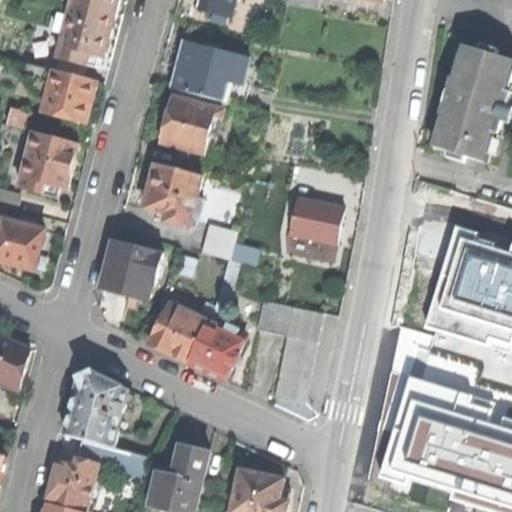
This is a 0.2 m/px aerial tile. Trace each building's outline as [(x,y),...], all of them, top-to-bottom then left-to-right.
[(75,3),(117,14),(120,0),(62,0),(75,3)] [(205,0),(203,10),(232,17),(236,0),(205,0)] [(317,0),(287,0),(287,5),(316,10),(317,0)] [(88,66),(98,69),(101,58),(105,59),(111,36),(117,14),(75,3),(71,18),(66,36),(60,60),(61,60),(88,67),(88,66)] [(58,33),(66,36),(71,18),(62,16),(58,33)] [(231,84),(243,88),(244,85),(250,60),(186,43),(180,65),(174,89),(226,103),(231,84)] [(482,45),(480,51),(498,57),(500,51),(482,45)] [(468,158),(486,163),(495,134),(500,136),(511,97),(511,93),(508,92),(511,78),(511,61),(498,57),(480,51),(464,47),(455,78),(453,77),(447,95),(441,116),(443,117),(434,148),(450,152),(468,158)] [(88,67),(61,60),(58,72),(85,79),(88,67)] [(44,114),(88,125),(93,106),(100,83),(85,79),(58,72),(56,71),(44,114)] [(250,87),(244,85),(243,88),(239,106),(244,108),(250,87)] [(169,120),(163,142),(207,153),(216,117),(222,118),(224,112),(174,99),(169,120)] [(12,110),(8,126),(27,131),(30,119),(31,115),(12,110)] [(30,119),(27,131),(36,133),(51,137),(54,125),(30,119)] [(36,133),(21,189),(45,195),(48,185),(61,188),(69,190),(74,171),(81,145),(51,137),(36,133)] [(466,164),(468,158),(450,152),(448,158),(466,164)] [(151,188),(145,209),(168,215),(166,223),(190,229),(193,216),(198,198),(204,177),(157,165),(151,188)] [(48,185),(45,195),(59,199),(61,188),(48,185)] [(0,190),(0,206),(9,209),(16,211),(19,196),(0,190)] [(205,200),(198,198),(193,216),(200,218),(205,200)] [(342,229),(347,210),(300,200),(292,235),(339,245),(342,229)] [(0,242),(0,261),(36,271),(42,250),(47,232),(5,221),(9,209),(0,206),(0,237),(1,238),(0,242)] [(211,241),(236,247),(237,244),(239,232),(215,226),(211,241)] [(475,233),(456,227),(425,328),(486,346),(489,338),(510,345),(511,338),(511,248),(510,255),(472,243),(475,233)] [(211,241),(208,255),(233,262),(236,249),(236,247),(211,241)] [(116,242),(103,290),(127,297),(152,303),(164,254),(116,242)] [(261,251),(237,244),(236,247),(236,249),(256,254),(252,267),(257,268),(261,251)] [(256,254),(236,249),(233,262),(252,267),(256,254)] [(219,304),(210,322),(223,328),(225,323),(226,324),(229,314),(237,283),(225,280),(219,304)] [(403,286),(401,318),(427,320),(430,288),(403,286)] [(259,331),(289,337),(295,308),(265,302),(259,331)] [(171,305),(152,346),(170,355),(190,364),(210,324),(171,305)] [(277,397),(306,403),(325,314),(295,308),(289,337),(277,397)] [(210,322),(210,324),(190,364),(208,373),(227,382),(235,367),(236,367),(238,367),(242,358),(242,357),(239,355),(247,339),(242,337),(244,332),(226,324),(225,323),(223,328),(210,322)] [(0,337),(0,381),(17,389),(21,391),(31,352),(8,341),(0,337)] [(113,448),(116,449),(131,391),(111,382),(92,373),(80,378),(65,436),(84,441),(113,448)] [(494,402),(409,376),(378,477),(405,485),(408,475),(454,489),(451,499),(497,511),(511,511),(511,417),(502,415),(499,425),(494,423),(489,421),(494,402)] [(0,386),(14,393),(17,389),(0,381),(0,386)] [(80,454),(109,462),(113,448),(84,441),(80,454)] [(160,473),(152,508),(169,511),(196,511),(211,453),(197,449),(183,446),(175,477),(160,473)] [(155,459),(116,449),(113,448),(109,462),(108,468),(147,479),(155,459)] [(48,503),(81,511),(88,511),(101,465),(79,459),(77,466),(59,462),(53,482),(48,503)] [(279,511),(283,491),(286,480),(262,475),(241,471),(232,511),(279,511)] [(283,491),(279,511),(287,511),(292,493),(283,491)] [(81,511),(48,503),(45,511),(81,511)]
